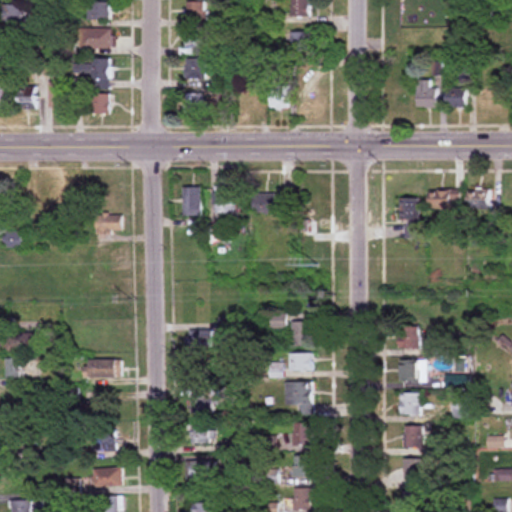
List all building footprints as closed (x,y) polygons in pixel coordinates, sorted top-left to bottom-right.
[(291,0),(292,17),(311,17),(310,0),(291,0)] [(88,20),(111,20),(111,3),(88,3),(88,20)] [(187,3),(187,22),(207,22),(207,3),(187,3)] [(30,23),(30,6),(4,6),(4,23),(30,23)] [(400,29),(433,29),(433,9),(400,9),(400,29)] [(82,49),(112,49),(112,29),(82,29),(82,49)] [(208,31),(186,31),(186,49),(208,49),(208,31)] [(312,50),(312,33),(292,33),(292,50),(312,50)] [(436,53),(458,53),(458,34),(436,34),(436,53)] [(186,80),(206,80),(206,60),(186,60),(186,80)] [(112,77),(112,61),(76,61),(76,77),(112,77)] [(432,88),(432,80),(419,80),(419,108),(438,108),(438,88),(432,88)] [(392,88),(392,108),(413,108),(413,81),(401,81),(401,88),(392,88)] [(15,83),(0,82),(0,109),(15,109),(15,83)] [(73,83),(50,83),(50,109),(73,109),(73,83)] [(290,86),(272,86),(272,109),(290,109),(290,86)] [(19,110),(37,110),(37,87),(19,87),(19,110)] [(448,88),(448,108),(468,108),(468,88),(448,88)] [(261,89),(239,89),(239,109),(261,109),(261,89)] [(320,89),(299,89),(299,108),(320,108),(320,89)] [(498,108),(498,89),(478,89),(478,108),(498,108)] [(207,114),(207,94),(186,94),(186,114),(207,114)] [(111,95),(92,95),(92,114),(111,114),(111,95)] [(56,187),(35,187),(35,208),(56,208),(56,187)] [(216,215),(235,215),(235,187),(216,187),(216,215)] [(185,188),(185,216),(202,216),(202,188),(185,188)] [(82,209),(82,189),(65,189),(65,209),(82,209)] [(492,189),(469,189),(469,213),(492,213),(492,189)] [(462,190),(431,190),(431,212),(462,212),(462,190)] [(255,194),(255,214),(295,214),(295,194),(255,194)] [(402,199),(402,222),(421,222),(421,199),(402,199)] [(123,216),(98,216),(98,235),(123,235),(123,216)] [(7,249),(24,249),(24,233),(7,233),(7,249)] [(280,319),(280,317),(272,318),(273,329),(288,327),(287,319),(280,319)] [(293,322),(293,348),(315,348),(315,322),(293,322)] [(421,350),(421,326),(401,326),(401,350),(421,350)] [(213,331),(186,331),(186,349),(213,349),(213,331)] [(9,353),(38,353),(38,335),(9,335),(9,353)] [(432,358),(451,358),(451,342),(432,342),(432,358)] [(315,372),(315,354),(292,354),(292,372),(315,372)] [(25,360),(10,360),(10,380),(25,380),(25,360)] [(123,361),(91,361),(91,378),(123,378),(123,361)] [(422,361),(402,361),(402,383),(422,383),(422,361)] [(453,388),(453,371),(438,371),(438,388),(453,388)] [(315,383),(287,383),(287,408),(315,408),(315,383)] [(225,388),(210,388),(210,396),(192,396),(192,413),(217,413),(217,405),(225,405),(225,388)] [(422,393),(403,393),(403,417),(422,417),(422,393)] [(11,395),(11,414),(26,414),(26,395),(11,395)] [(472,396),(455,396),(455,419),(472,419),(472,396)] [(108,402),(84,402),(84,418),(108,418),(108,402)] [(296,424),(296,447),(315,447),(315,424),(296,424)] [(216,425),(197,425),(197,444),(216,444),(216,425)] [(425,426),(405,426),(405,449),(425,449),(425,426)] [(31,451),(31,429),(18,429),(18,451),(31,451)] [(119,452),(119,430),(97,430),(97,452),(119,452)] [(490,437),(490,449),(505,448),(505,436),(490,437)] [(229,441),(229,452),(244,452),(244,441),(229,441)] [(296,478),(314,478),(314,456),(296,456),(296,478)] [(426,459),(405,459),(405,481),(426,481),(426,459)] [(194,480),(218,480),(218,462),(194,462),(194,480)] [(95,469),(95,488),(124,488),(124,469),(95,469)] [(511,471),(498,471),(498,480),(511,480),(511,471)] [(16,492),(45,492),(45,472),(17,472),(16,492)] [(315,511),(315,488),(296,488),(296,511),(315,511)] [(423,511),(423,491),(404,491),(404,511),(423,511)] [(123,511),(123,497),(97,497),(96,511),(123,511)] [(12,511),(33,511),(33,501),(13,501),(12,511)]
